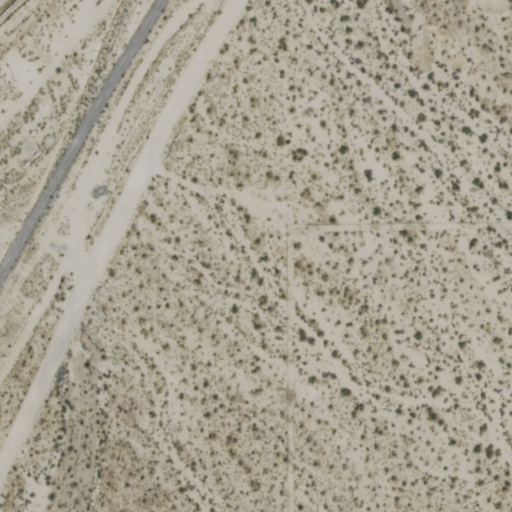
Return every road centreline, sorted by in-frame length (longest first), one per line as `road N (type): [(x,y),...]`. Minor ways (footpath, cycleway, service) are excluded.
road 1 (track): [(0,464),(142,164),(237,0)]
road 2 (track): [(81,0),(0,124)]
